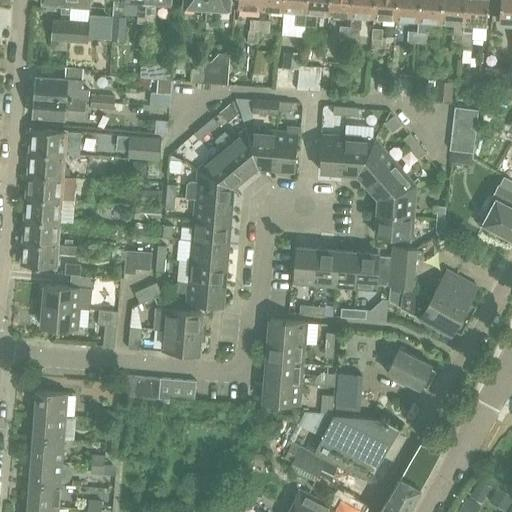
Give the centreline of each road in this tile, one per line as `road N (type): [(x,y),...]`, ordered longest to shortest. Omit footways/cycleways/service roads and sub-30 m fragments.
road 1 (residential): [(0,352),(244,373),(266,230)]
road 2 (residential): [(0,291),(24,0)]
road 3 (residential): [(370,511),(511,271)]
road 4 (residential): [(426,511),(511,364)]
road 5 (residential): [(307,187),(327,189),(324,234),(266,230)]
